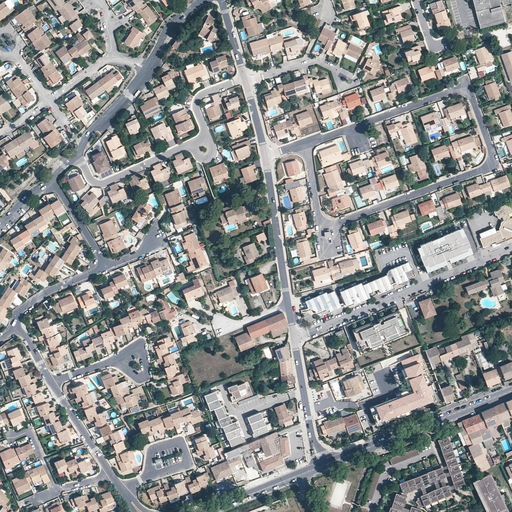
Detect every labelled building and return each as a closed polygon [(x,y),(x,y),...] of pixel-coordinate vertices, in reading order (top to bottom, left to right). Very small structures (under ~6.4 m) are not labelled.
[(61,0),(47,0),(56,12),(59,10),(65,6),(61,0)] [(125,0),(128,4),(129,4),(130,6),(132,8),(134,12),(135,10),(143,4),(140,0),(125,0)] [(268,1),(267,0),(245,0),(248,5),(251,3),(255,9),(257,8),(260,9),(262,12),(271,7),(268,1)] [(341,0),(344,10),(355,6),(353,0),(341,0)] [(432,14),(434,14),(444,10),(440,0),(439,0),(429,4),(432,14)] [(511,0),(471,0),(480,30),(504,23),(499,5),(502,4),(503,8),(511,5),(511,0)] [(5,15),(11,11),(6,3),(0,7),(0,20),(6,16),(5,15)] [(66,5),(65,6),(59,10),(63,16),(67,23),(78,16),(75,12),(71,6),(69,3),(66,5)] [(146,7),(143,4),(135,10),(138,14),(140,12),(149,25),(157,19),(147,6),(146,7)] [(398,15),(400,14),(399,10),(402,9),(401,5),(382,11),(383,16),(385,15),(387,19),(388,22),(394,20),(395,22),(400,20),(400,19),(398,15)] [(24,25),(22,27),(24,29),(32,24),(37,20),(28,8),(17,15),(24,25)] [(449,26),(444,10),(434,14),(437,24),(436,24),(438,30),(449,26)] [(0,22),(13,13),(11,11),(5,15),(6,16),(0,20),(0,22)] [(357,19),(360,28),(369,25),(364,11),(350,15),(352,21),(355,20),(357,19)] [(15,17),(22,27),(24,25),(17,15),(15,17)] [(259,32),(257,24),(255,17),(250,19),(249,15),(241,17),(245,27),(246,27),(248,26),(251,35),(259,32)] [(67,23),(63,16),(59,18),(64,25),(67,23)] [(79,21),(80,20),(78,16),(67,23),(74,33),(83,27),(80,23),(79,21)] [(208,16),(199,34),(211,41),(217,29),(210,25),(214,19),(208,16)] [(504,23),(480,30),(481,32),(505,25),(504,23)] [(35,41),(42,36),(37,29),(36,30),(32,24),(24,29),(33,42),(35,41)] [(415,39),(410,25),(395,29),(396,33),(399,32),(403,43),(415,39)] [(141,37),(143,38),(145,35),(133,26),(130,29),(132,30),(124,42),(133,48),(141,37)] [(326,43),(325,45),(324,48),(328,50),(331,42),(336,33),(323,27),(318,39),(322,41),(326,43)] [(94,37),(90,31),(84,35),(86,39),(88,41),(94,37)] [(45,33),(42,36),(35,41),(42,51),(52,43),(45,33)] [(81,44),(75,48),(80,54),(81,56),(92,49),(85,39),(86,39),(84,35),(78,39),(81,44)] [(283,42),(282,40),(281,35),(267,39),(271,51),(285,47),(283,42)] [(176,50),(182,41),(178,38),(171,46),(176,50)] [(271,51),(267,39),(267,38),(249,43),(253,55),(266,51),(267,53),(271,51)] [(293,40),(283,42),(285,47),(287,55),(300,51),(296,38),(293,40)] [(331,42),(328,50),(327,50),(332,53),(334,54),(334,56),(339,58),(342,53),(345,45),(346,43),(338,40),(336,45),(331,42)] [(348,46),(345,45),(342,53),(345,54),(345,53),(357,59),(362,49),(350,43),(348,46)] [(56,52),(63,62),(69,58),(70,59),(73,57),(72,56),(73,55),(75,56),(75,57),(80,54),(75,48),(74,47),(69,51),(65,45),(56,52)] [(421,50),(419,45),(403,50),(407,61),(411,59),(412,62),(416,60),(416,62),(422,60),(419,50),(421,50)] [(491,60),(486,46),(475,50),(480,64),(485,63),(486,67),(492,65),(491,60)] [(511,51),(501,55),(511,82),(511,81),(511,51)] [(40,62),(43,66),(50,61),(45,53),(41,55),(35,60),(37,64),(39,63),(40,62)] [(220,68),(229,64),(225,56),(217,59),(217,61),(210,63),(214,74),(221,71),(220,69),(220,68)] [(379,64),(371,60),(363,56),(359,64),(364,66),(363,67),(367,69),(367,70),(374,74),(379,64)] [(456,57),(437,64),(439,70),(442,77),(445,76),(443,69),(445,68),(447,73),(460,68),(456,57)] [(47,77),(49,75),(57,70),(50,61),(43,66),(42,68),(41,68),(42,69),(42,70),(47,77)] [(188,81),(194,79),(202,76),(203,78),(207,76),(202,65),(184,71),(188,81)] [(83,66),(82,66),(83,68),(82,69),(73,76),(74,77),(82,71),(86,69),(83,66)] [(433,72),(436,71),(435,71),(434,66),(431,67),(418,71),(422,82),(435,77),(433,72)] [(58,79),(62,76),(57,70),(49,75),(52,79),(49,80),(53,85),(59,80),(58,79)] [(165,85),(166,87),(174,84),(171,79),(175,77),(172,71),(164,75),(165,76),(161,78),(164,84),(165,85)] [(112,72),(99,81),(106,90),(107,89),(113,85),(123,78),(118,72),(114,75),(112,72)] [(18,77),(16,74),(6,81),(12,89),(22,82),(18,77)] [(304,79),(292,82),(295,93),(296,93),(307,90),(305,85),(309,84),(308,79),(306,75),(303,76),(303,77),(304,79)] [(311,78),(308,79),(309,84),(310,87),(313,86),(316,93),(321,92),(322,94),(330,92),(326,79),(318,81),(317,79),(312,80),(311,78)] [(389,87),(394,99),(397,98),(394,91),(397,90),(398,93),(411,88),(407,78),(392,83),(392,85),(389,86),(389,87)] [(494,98),(498,96),(500,95),(495,81),(493,82),(492,78),(485,81),(486,85),(484,85),(490,99),(494,98)] [(91,86),(93,88),(87,92),(93,100),(92,100),(94,104),(100,100),(97,96),(106,90),(99,81),(91,86)] [(23,82),(22,82),(12,89),(19,98),(19,97),(28,91),(24,86),(25,86),(23,82)] [(283,90),(283,91),(285,96),(295,93),(292,82),(289,84),(283,86),(282,84),(282,82),(276,84),(277,87),(278,91),(283,90)] [(166,87),(165,85),(163,87),(162,85),(153,89),(154,91),(156,95),(158,98),(159,100),(170,95),(168,91),(166,87)] [(279,92),(278,91),(277,87),(273,88),(274,90),(270,91),(271,93),(271,95),(264,97),(268,107),(274,105),(274,104),(282,102),(279,92)] [(386,97),(382,87),(370,91),(374,102),(386,97)] [(394,99),(389,87),(386,88),(390,101),(394,99)] [(29,90),(28,91),(19,97),(25,105),(35,98),(29,90)] [(4,110),(11,106),(4,93),(0,95),(0,110),(0,112),(2,113),(5,111),(4,110)] [(361,103),(357,93),(344,97),(345,99),(342,101),(343,105),(346,104),(348,108),(361,103)] [(77,95),(71,100),(66,103),(73,112),(82,105),(84,104),(77,95)] [(218,95),(212,97),(214,103),(217,102),(218,105),(222,104),(218,95)] [(230,101),(229,99),(229,98),(225,100),(229,111),(241,107),(237,98),(230,101)] [(152,103),(146,106),(142,108),(147,120),(154,117),(153,115),(160,111),(158,108),(154,100),(151,101),(152,103)] [(341,119),(345,118),(341,108),(340,104),(338,104),(338,103),(333,101),(319,107),(323,117),(328,115),(330,119),(336,116),(335,113),(336,112),(335,109),(337,108),(339,112),(339,113),(341,119)] [(212,119),(219,117),(222,115),(218,105),(217,102),(214,103),(211,104),(212,105),(213,108),(207,110),(206,110),(207,114),(209,113),(212,119)] [(447,117),(443,118),(446,125),(450,124),(448,119),(464,113),(461,103),(444,109),(447,117)] [(511,108),(510,104),(494,110),(495,114),(498,113),(504,127),(511,123),(511,116),(509,109),(511,108)] [(77,114),(78,115),(80,118),(88,113),(82,105),(73,112),(75,115),(77,114)] [(186,113),(187,113),(185,109),(173,114),(177,123),(180,129),(183,127),(184,130),(190,127),(189,126),(193,124),(190,119),(189,119),(186,113)] [(312,121),(308,111),(295,115),(299,126),(312,121)] [(435,114),(434,112),(420,117),(424,128),(438,123),(437,118),(438,117),(437,114),(435,114)] [(209,113),(207,114),(210,122),(212,121),(213,122),(220,119),(219,117),(212,119),(209,113)] [(130,122),(129,123),(126,124),(132,136),(139,133),(138,131),(137,128),(140,127),(135,116),(131,117),(132,119),(129,120),(130,122)] [(51,127),(48,122),(45,118),(38,124),(46,135),(54,130),(55,129),(53,126),(51,127)] [(238,127),(246,125),(245,121),(241,122),(239,118),(227,123),(233,138),(242,135),(241,131),(240,129),(239,129),(238,127)] [(446,125),(443,118),(440,119),(444,131),(448,130),(446,125)] [(283,134),(289,132),(287,127),(289,126),(292,134),(295,133),(295,131),(292,124),(290,119),(273,126),(277,137),(283,134)] [(393,125),(393,124),(387,126),(390,133),(400,129),(406,146),(417,141),(410,122),(402,125),(401,122),(393,125)] [(165,135),(166,137),(168,141),(173,138),(170,132),(168,133),(163,123),(151,128),(155,139),(163,136),(165,135)] [(194,127),(193,124),(189,126),(190,127),(184,130),(183,127),(180,129),(177,123),(175,124),(180,134),(194,127)] [(36,125),(32,128),(39,137),(42,134),(36,125)] [(61,139),(57,134),(54,130),(46,135),(45,136),(52,146),(61,139)] [(31,145),(37,141),(32,132),(27,135),(26,133),(17,138),(24,149),(31,145)] [(509,148),(511,155),(511,154),(511,134),(501,139),(502,142),(506,141),(509,148)] [(107,141),(115,158),(125,153),(117,135),(111,137),(112,139),(107,141)] [(455,144),(452,145),(456,158),(460,157),(458,152),(475,146),(471,136),(454,142),(455,144)] [(11,145),(9,142),(5,145),(12,157),(17,153),(24,149),(17,138),(14,140),(15,142),(11,145)] [(136,155),(144,151),(147,150),(148,151),(152,149),(148,142),(145,143),(143,140),(131,146),(136,155)] [(231,147),(233,151),(235,150),(238,160),(250,156),(247,146),(250,145),(248,140),(231,147)] [(38,141),(37,141),(31,145),(33,150),(41,145),(38,141)] [(323,152),(319,154),(317,154),(322,167),(343,159),(337,145),(322,151),(323,152)] [(448,151),(446,147),(445,145),(431,150),(435,161),(449,155),(448,151)] [(448,146),(450,151),(453,159),(456,158),(452,145),(448,146)] [(20,158),(27,153),(24,149),(17,153),(20,158)] [(417,154),(416,151),(409,153),(411,156),(409,157),(411,164),(407,165),(410,172),(414,171),(416,171),(420,180),(427,177),(423,168),(425,167),(420,153),(417,154)] [(95,162),(94,162),(99,174),(110,169),(105,157),(103,153),(101,152),(93,156),(93,158),(95,162)] [(375,159),(369,161),(371,167),(372,168),(375,167),(376,169),(391,163),(387,153),(375,157),(375,159)] [(181,160),(178,154),(174,156),(176,159),(172,161),(178,174),(193,167),(188,157),(185,159),(181,160)] [(300,173),(296,160),(285,163),(289,176),(300,173)] [(371,167),(369,161),(369,160),(363,162),(363,161),(350,165),(351,169),(348,170),(350,175),(353,174),(353,176),(366,171),(365,169),(371,167)] [(160,170),(157,164),(153,166),(154,169),(151,171),(156,184),(171,177),(167,167),(163,169),(160,170)] [(224,177),(224,180),(228,178),(224,164),(211,168),(214,180),(224,177)] [(250,175),(253,174),(251,170),(254,169),(253,165),(239,170),(244,184),(252,181),(250,175)] [(332,187),(329,188),(327,189),(328,194),(336,191),(343,188),(336,169),(326,173),(332,187)] [(324,174),(329,188),(332,187),(326,173),(324,174)] [(138,181),(135,174),(131,176),(132,180),(129,181),(135,194),(150,187),(145,178),(141,179),(138,181)] [(82,184),(77,175),(68,179),(74,192),(85,187),(83,183),(82,184)] [(484,184),(488,195),(491,194),(490,190),(493,189),(494,192),(510,186),(506,175),(490,181),(484,184)] [(380,183),(377,184),(380,191),(386,189),(386,190),(399,186),(395,176),(380,181),(380,183)] [(193,182),(193,180),(188,182),(192,193),(198,191),(200,196),(205,194),(203,189),(207,188),(203,177),(199,178),(200,180),(193,182)] [(376,192),(380,191),(377,184),(375,178),(369,180),(371,185),(360,190),(363,200),(375,196),(373,191),(376,190),(376,192)] [(488,195),(484,184),(478,186),(477,183),(466,187),(470,198),(484,193),(485,196),(488,195)] [(116,191),(113,185),(109,186),(111,189),(107,191),(113,204),(128,197),(123,188),(119,189),(116,191)] [(304,199),(300,186),(289,189),(293,202),(304,199)] [(169,213),(171,212),(180,209),(184,207),(183,203),(181,204),(176,191),(165,195),(170,208),(168,209),(169,213)] [(440,205),(442,208),(447,206),(448,208),(461,203),(457,193),(444,197),(445,199),(439,201),(440,205)] [(89,214),(93,210),(91,208),(98,201),(95,197),(96,196),(94,194),(90,197),(85,203),(81,206),(89,214)] [(349,205),(345,194),(331,199),(334,207),(338,206),(339,209),(349,205)] [(428,213),(436,210),(432,199),(418,205),(422,215),(428,213)] [(49,204),(38,211),(41,215),(44,220),(50,216),(54,213),(56,216),(65,211),(58,200),(50,205),(49,204)] [(147,208),(149,209),(151,206),(144,201),(142,204),(140,203),(131,217),(138,221),(136,225),(141,228),(147,219),(144,217),(142,216),(147,208)] [(511,216),(510,217),(509,216),(511,214),(511,212),(511,211),(511,202),(509,204),(508,202),(493,209),(495,215),(496,214),(498,218),(502,216),(503,220),(502,221),(499,228),(499,229),(496,231),(481,237),(479,238),(483,246),(491,243),(496,242),(496,243),(499,242),(504,240),(504,238),(505,238),(506,239),(511,236),(511,216)] [(232,211),(231,207),(224,209),(226,215),(229,223),(238,220),(239,223),(247,220),(245,215),(252,212),(249,205),(243,208),(243,207),(239,208),(232,211)] [(442,208),(440,205),(437,207),(442,220),(445,218),(442,208)] [(172,216),(176,225),(177,229),(187,225),(185,221),(181,212),(180,209),(171,212),(172,216)] [(393,224),(390,225),(394,236),(397,235),(394,227),(411,220),(407,210),(393,215),(393,217),(391,218),(393,224)] [(301,212),(296,213),(292,214),(296,227),(298,227),(299,231),(306,229),(305,225),(307,224),(303,211),(301,212)] [(37,218),(36,216),(32,219),(38,229),(47,224),(46,223),(44,220),(41,215),(39,217),(37,218)] [(29,224),(27,225),(25,226),(27,231),(30,235),(38,229),(32,219),(27,222),(29,224)] [(103,234),(102,234),(104,239),(105,238),(117,233),(111,219),(101,224),(103,230),(101,231),(103,234)] [(394,236),(390,225),(387,226),(384,220),(382,221),(381,219),(367,224),(371,235),(385,230),(386,234),(389,234),(390,237),(394,236)] [(264,228),(271,225),(271,220),(262,223),(264,228)] [(53,234),(60,246),(64,244),(59,236),(71,228),(73,230),(76,229),(72,223),(57,232),(53,234)] [(47,224),(38,229),(40,232),(49,227),(47,224)] [(362,246),(363,249),(365,249),(366,247),(365,244),(363,245),(356,227),(348,230),(350,234),(347,235),(353,249),(356,248),(362,246)] [(480,234),(481,237),(496,231),(495,228),(480,234)] [(466,236),(465,236),(462,237),(459,231),(459,230),(444,237),(445,240),(441,241),(442,243),(438,244),(438,243),(434,245),(432,242),(421,246),(421,248),(425,255),(421,257),(428,273),(447,265),(446,261),(449,259),(451,263),(473,254),(466,236)] [(23,233),(22,231),(18,234),(24,244),(32,239),(30,235),(27,231),(25,232),(23,233)] [(112,248),(112,249),(114,252),(125,247),(120,237),(119,237),(117,233),(105,238),(104,239),(103,239),(105,243),(106,243),(109,249),(112,248)] [(267,240),(264,233),(256,237),(259,243),(267,240)] [(15,238),(13,239),(10,241),(15,249),(24,244),(18,234),(13,236),(15,238)] [(189,249),(188,249),(190,254),(201,249),(194,234),(185,238),(187,243),(189,249)] [(71,244),(67,250),(77,257),(80,253),(77,251),(80,247),(76,245),(78,243),(75,241),(76,239),(71,236),(67,241),(71,244)] [(310,256),(312,255),(308,241),(306,242),(305,239),(296,241),(301,259),(302,258),(303,262),(311,260),(310,256)] [(26,247),(24,244),(15,249),(17,252),(26,247)] [(259,256),(254,244),(244,248),(249,261),(246,262),(247,265),(255,262),(253,259),(259,256)] [(1,252),(0,251),(0,257),(6,261),(12,253),(3,247),(2,250),(1,252)] [(193,262),(196,269),(208,265),(201,249),(190,254),(193,262)] [(74,261),(77,257),(67,250),(61,259),(69,264),(72,260),(74,261)] [(60,270),(63,265),(61,264),(63,260),(55,255),(49,263),(60,270)] [(160,264),(159,262),(158,260),(151,263),(151,264),(156,276),(163,273),(165,276),(173,273),(167,259),(163,260),(164,262),(160,264)] [(339,265),(334,267),(336,274),(341,272),(342,275),(355,271),(355,269),(359,268),(357,259),(339,264),(339,265)] [(387,274),(387,275),(392,287),(394,287),(394,286),(395,285),(396,284),(395,283),(405,279),(409,279),(416,276),(415,275),(413,275),(411,269),(412,269),(409,262),(389,270),(387,274)] [(55,273),(57,274),(60,270),(49,263),(44,271),(48,274),(52,277),(54,274),(55,273)] [(151,277),(152,279),(157,277),(156,276),(151,264),(147,266),(142,268),(141,267),(137,269),(142,281),(151,277)] [(336,274),(334,267),(330,268),(330,269),(328,270),(327,268),(313,272),(316,282),(330,278),(329,275),(332,274),(334,281),(337,280),(336,274)] [(43,281),(48,274),(44,271),(40,268),(35,275),(33,274),(31,277),(38,282),(41,279),(43,281)] [(489,284),(494,296),(503,293),(499,283),(504,281),(499,269),(490,273),(491,277),(465,287),(468,294),(486,288),(485,286),(489,284)] [(113,278),(114,281),(116,286),(128,281),(124,273),(113,278)] [(267,288),(261,273),(246,279),(252,294),(267,288)] [(392,288),(392,287),(387,275),(364,284),(363,282),(342,291),(346,300),(347,303),(368,295),(366,291),(378,286),(381,292),(392,288)] [(192,295),(193,298),(204,294),(199,281),(200,281),(198,276),(192,279),(194,285),(182,290),(186,301),(190,299),(188,296),(192,295)] [(24,291),(26,293),(32,284),(24,279),(22,283),(19,282),(14,290),(16,292),(18,293),(22,296),(23,293),(24,291)] [(14,290),(19,282),(16,280),(11,288),(14,290)] [(216,292),(218,297),(220,302),(237,295),(233,285),(235,285),(233,280),(228,282),(230,286),(216,292)] [(116,286),(114,281),(110,283),(111,284),(101,288),(105,297),(114,293),(114,292),(118,291),(116,286)] [(2,295),(13,302),(16,298),(13,296),(16,292),(14,290),(11,288),(8,286),(2,295)] [(366,291),(368,295),(370,294),(369,292),(377,289),(380,295),(395,289),(394,286),(394,287),(392,287),(392,288),(381,292),(378,286),(366,291)] [(334,306),(342,302),(335,289),(329,291),(328,289),(307,298),(310,304),(317,302),(320,308),(330,304),(332,303),(334,306)] [(91,290),(87,292),(88,294),(83,296),(78,298),(81,305),(82,308),(87,306),(96,302),(91,290)] [(370,294),(368,295),(347,303),(346,300),(342,302),(334,306),(332,303),(330,304),(331,306),(333,309),(335,308),(345,304),(346,307),(370,296),(370,294)] [(8,304),(10,306),(13,302),(2,295),(0,298),(0,305),(5,308),(6,306),(8,304)] [(67,299),(66,298),(59,301),(59,303),(52,306),(59,314),(63,312),(64,313),(77,307),(73,297),(67,299)] [(167,302),(158,299),(163,311),(167,321),(172,319),(171,318),(173,317),(169,307),(167,302)] [(430,300),(420,304),(426,319),(436,315),(430,300)] [(331,306),(330,304),(320,308),(317,302),(310,304),(311,307),(314,305),(317,306),(319,311),(331,306)] [(146,307),(138,310),(142,320),(143,323),(147,322),(149,328),(152,326),(151,323),(160,320),(156,310),(149,313),(146,307)] [(142,320),(138,310),(137,310),(128,313),(129,315),(133,326),(134,328),(138,327),(137,322),(142,320)] [(167,321),(163,311),(159,313),(163,323),(167,321)] [(239,349),(253,343),(250,338),(270,330),(272,337),(288,330),(287,324),(282,313),(246,327),(248,333),(235,338),(239,349)] [(358,332),(354,333),(360,347),(363,346),(364,348),(404,331),(403,328),(406,327),(400,313),(395,316),(394,313),(382,318),(383,321),(379,323),(378,320),(371,323),(372,326),(368,328),(366,325),(357,329),(358,332)] [(40,329),(49,326),(46,318),(44,319),(43,315),(35,317),(40,329)] [(133,326),(129,315),(119,319),(121,323),(124,333),(125,334),(129,332),(127,328),(133,326)] [(191,322),(189,321),(180,325),(185,336),(180,338),(182,343),(187,341),(188,343),(195,340),(192,333),(195,332),(191,322)] [(124,333),(121,323),(113,326),(113,329),(110,330),(114,338),(117,337),(116,336),(124,333)] [(43,339),(46,338),(55,335),(51,325),(49,326),(40,329),(42,335),(38,337),(40,341),(43,339)] [(114,338),(110,330),(110,329),(100,334),(101,335),(105,346),(106,348),(110,347),(108,343),(114,340),(114,338)] [(473,333),(468,336),(472,346),(477,344),(473,333)] [(46,338),(49,346),(50,350),(57,347),(56,343),(59,342),(56,334),(55,335),(46,338)] [(105,346),(101,335),(91,339),(95,349),(97,354),(101,353),(100,348),(105,346)] [(159,347),(155,349),(159,358),(169,354),(166,347),(172,344),(168,336),(157,341),(158,345),(159,347)] [(462,354),(463,357),(467,355),(466,352),(473,350),(472,346),(468,336),(461,338),(462,341),(450,346),(454,357),(459,355),(462,354)] [(95,349),(91,339),(91,338),(82,341),(84,347),(73,351),(77,362),(91,356),(89,352),(95,349)] [(254,346),(253,343),(239,349),(240,352),(254,346)] [(54,356),(50,357),(53,366),(64,362),(61,355),(66,353),(63,345),(57,347),(50,350),(52,354),(53,353),(54,356)] [(438,351),(442,362),(454,357),(450,346),(438,351)] [(11,367),(20,364),(19,360),(22,359),(17,347),(2,353),(8,369),(11,367)] [(280,363),(291,359),(286,347),(276,351),(280,363)] [(442,362),(438,351),(436,347),(426,351),(433,370),(436,368),(434,364),(442,362)] [(337,357),(332,359),(336,368),(340,366),(342,370),(354,366),(349,352),(341,355),(340,352),(336,354),(337,357)] [(162,361),(165,367),(173,364),(175,363),(171,353),(169,354),(159,358),(156,359),(158,363),(161,362),(162,361)] [(420,354),(401,361),(404,368),(410,382),(413,391),(408,393),(394,398),(371,407),(373,412),(371,413),(374,420),(376,419),(377,423),(398,414),(398,416),(402,414),(402,413),(418,407),(429,402),(435,400),(432,393),(434,392),(420,354)] [(318,374),(320,379),(333,374),(331,369),(336,368),(332,359),(327,361),(327,358),(322,360),(321,358),(313,361),(316,368),(313,369),(315,376),(318,374)] [(294,378),(291,359),(280,363),(283,382),(289,380),(289,379),(294,378)] [(511,376),(511,361),(499,366),(504,379),(511,376)] [(17,378),(25,375),(21,363),(20,364),(11,367),(15,378),(17,378)] [(165,367),(164,367),(169,379),(170,378),(175,376),(174,373),(176,372),(173,364),(165,367)] [(410,382),(404,368),(401,370),(405,380),(410,382)] [(461,390),(466,388),(459,369),(454,371),(461,390)] [(500,381),(495,369),(482,373),(487,386),(500,381)] [(24,387),(34,382),(37,381),(35,377),(31,379),(28,373),(25,375),(17,378),(22,387),(24,387)] [(114,384),(111,377),(110,373),(101,377),(105,388),(109,386),(114,384)] [(175,376),(170,378),(172,382),(168,384),(172,395),(184,390),(181,383),(185,382),(182,373),(175,376)] [(361,391),(365,390),(362,382),(358,383),(356,377),(346,381),(349,389),(345,391),(347,398),(362,393),(361,391)] [(31,395),(41,391),(42,390),(41,387),(36,388),(34,382),(24,387),(27,396),(31,395)] [(118,383),(114,384),(109,386),(113,396),(116,395),(128,390),(129,390),(127,386),(123,388),(120,382),(118,383)] [(75,392),(75,394),(77,397),(88,393),(84,384),(69,389),(70,393),(72,393),(75,392)] [(233,397),(230,398),(233,404),(239,402),(238,400),(248,395),(246,390),(248,389),(246,384),(237,387),(237,386),(228,389),(230,394),(232,393),(233,397)] [(452,387),(442,391),(447,404),(457,400),(452,387)] [(129,408),(131,413),(139,410),(137,405),(138,404),(133,393),(129,394),(128,390),(116,395),(119,403),(125,401),(126,405),(128,409),(129,408)] [(38,405),(45,403),(41,391),(31,395),(34,403),(37,402),(38,405)] [(90,392),(88,393),(77,397),(75,398),(76,402),(81,401),(83,406),(90,404),(94,402),(90,392)] [(221,395),(219,392),(206,397),(209,405),(219,400),(220,400),(218,396),(221,395)] [(432,393),(435,400),(429,402),(430,405),(438,402),(434,392),(432,393)] [(259,395),(238,403),(239,406),(260,398),(259,395)] [(511,403),(510,399),(501,403),(508,418),(510,422),(511,421),(511,403)] [(219,400),(209,405),(212,412),(215,411),(225,407),(224,403),(221,405),(219,400)] [(53,411),(55,410),(54,407),(49,408),(47,402),(45,403),(38,405),(36,406),(40,416),(42,415),(53,411)] [(508,418),(501,403),(494,407),(500,420),(503,428),(509,426),(506,419),(508,418)] [(87,418),(97,414),(93,406),(91,407),(90,404),(83,406),(87,418)] [(285,422),(292,420),(290,416),(289,416),(284,404),(275,408),(280,420),(283,418),(285,422)] [(180,411),(184,421),(184,423),(188,421),(190,425),(201,421),(197,410),(190,413),(188,407),(180,411)] [(225,407),(215,411),(220,421),(227,418),(226,415),(228,414),(225,407)] [(402,413),(402,414),(404,415),(419,409),(418,407),(402,413)] [(481,413),(486,426),(500,420),(494,407),(481,412),(481,413)] [(174,411),(169,413),(170,415),(174,425),(175,427),(175,429),(180,428),(178,423),(184,421),(180,411),(178,408),(174,410),(174,411)] [(12,423),(23,419),(19,409),(8,413),(7,411),(0,413),(0,414),(5,425),(11,422),(12,423)] [(55,417),(53,411),(42,415),(46,425),(48,424),(59,420),(61,419),(60,415),(59,416),(55,417)] [(98,425),(105,422),(106,422),(102,412),(97,414),(87,418),(89,422),(93,420),(95,426),(98,425)] [(169,413),(158,417),(160,422),(163,421),(162,419),(170,415),(169,413)] [(461,421),(468,434),(478,430),(483,440),(491,437),(486,426),(481,413),(461,421)] [(264,420),(262,414),(248,419),(250,423),(248,423),(249,426),(264,420)] [(374,420),(376,426),(398,418),(398,416),(398,414),(377,423),(376,419),(374,420)] [(163,421),(160,422),(162,429),(166,428),(174,425),(170,415),(162,419),(163,421)] [(347,417),(343,418),(347,427),(349,433),(362,429),(356,415),(348,419),(347,417)] [(160,422),(158,417),(148,421),(152,432),(158,430),(160,434),(164,432),(162,429),(160,422)] [(236,424),(235,420),(232,421),(230,417),(227,418),(220,421),(219,421),(223,429),(224,428),(236,424)] [(328,423),(327,421),(324,423),(325,426),(321,427),(324,434),(328,433),(328,434),(347,427),(343,418),(343,417),(331,421),(328,423)] [(152,432),(148,421),(147,419),(138,423),(142,434),(147,432),(149,436),(153,434),(152,432)] [(56,433),(66,429),(67,428),(65,424),(61,426),(59,420),(48,424),(52,434),(56,433)] [(267,427),(264,420),(249,426),(251,429),(252,429),(253,432),(267,427)] [(466,445),(473,458),(483,453),(478,442),(473,445),(468,434),(461,421),(456,423),(457,424),(460,431),(463,438),(466,445)] [(102,436),(112,433),(108,424),(106,425),(105,422),(98,425),(102,436)] [(237,423),(236,424),(224,428),(227,435),(241,429),(240,426),(238,427),(237,423)] [(267,427),(253,432),(255,435),(253,436),(254,439),(269,433),(267,427)] [(66,429),(56,433),(59,440),(62,439),(63,443),(70,440),(66,429)] [(241,429),(227,435),(229,441),(230,441),(242,436),(241,433),(242,432),(241,429)] [(121,440),(117,430),(112,433),(102,436),(104,440),(108,439),(110,444),(112,444),(121,440)] [(473,445),(478,442),(483,440),(478,430),(468,434),(473,445)] [(277,434),(248,445),(251,452),(262,447),(264,452),(258,455),(260,459),(258,460),(264,473),(285,464),(283,459),(291,456),(290,438),(283,441),(282,438),(279,439),(277,434)] [(196,443),(199,451),(208,447),(204,436),(195,439),(196,443)] [(242,436),(230,441),(232,448),(246,442),(245,439),(244,440),(242,436)] [(448,436),(437,440),(440,447),(450,443),(448,436)] [(495,446),(491,437),(483,440),(487,449),(495,446)] [(122,440),(121,440),(112,444),(113,446),(115,451),(117,455),(124,452),(123,449),(125,448),(122,440)] [(19,446),(15,448),(20,459),(21,461),(25,459),(24,457),(34,453),(30,443),(19,447),(19,446)] [(450,443),(440,447),(442,454),(453,450),(450,443)] [(228,463),(232,472),(235,471),(234,468),(244,463),(240,455),(243,454),(252,474),(259,471),(251,452),(248,445),(225,455),(227,459),(228,463)] [(199,451),(196,452),(198,456),(202,454),(205,460),(215,455),(211,446),(208,447),(199,451)] [(20,459),(15,448),(4,453),(3,451),(0,452),(0,454),(5,465),(9,464),(10,466),(14,464),(21,461),(20,459)] [(131,449),(124,452),(117,455),(115,456),(121,471),(131,467),(128,460),(134,457),(131,449)] [(453,450),(442,454),(445,458),(444,459),(445,461),(455,457),(453,450)] [(483,453),(473,458),(479,472),(489,467),(483,453)] [(455,457),(445,461),(446,464),(448,468),(458,464),(455,457)] [(70,472),(65,462),(64,458),(54,462),(58,473),(64,470),(66,475),(70,473),(70,472)] [(65,462),(70,472),(75,470),(77,474),(81,473),(81,472),(77,463),(75,458),(65,462)] [(84,471),(88,469),(92,468),(89,461),(86,462),(85,460),(77,463),(81,472),(84,471)] [(233,474),(232,472),(228,463),(212,469),(217,480),(233,474)] [(448,468),(447,468),(450,475),(460,471),(458,464),(448,468)] [(32,469),(33,472),(29,474),(32,481),(33,482),(41,478),(44,483),(49,480),(42,465),(32,469)] [(438,480),(445,478),(441,467),(434,470),(438,480)] [(431,482),(438,480),(434,470),(434,469),(427,472),(427,473),(431,482)] [(29,474),(28,471),(23,473),(25,476),(25,478),(13,483),(18,493),(25,489),(30,487),(28,483),(32,481),(29,474)] [(460,471),(450,475),(452,482),(463,478),(460,471)] [(196,479),(199,486),(207,483),(206,482),(210,480),(207,472),(195,477),(196,479)] [(431,482),(427,473),(420,475),(420,476),(424,486),(431,482)] [(508,511),(500,495),(498,495),(497,492),(498,491),(490,474),(475,481),(489,511),(508,511)] [(185,480),(188,487),(190,493),(200,489),(199,486),(196,479),(190,481),(189,476),(185,478),(185,480)] [(420,487),(424,486),(420,476),(413,478),(417,488),(420,487)] [(410,491),(414,488),(414,489),(417,488),(413,478),(406,481),(399,483),(403,493),(410,491)] [(463,478),(452,482),(455,486),(454,487),(455,489),(466,485),(463,478)] [(182,481),(177,483),(174,485),(174,486),(177,494),(185,491),(185,489),(188,487),(185,480),(182,481)] [(164,488),(168,500),(178,496),(177,494),(174,486),(168,488),(167,484),(163,485),(164,488)] [(452,494),(448,484),(441,487),(445,497),(452,494)] [(158,490),(156,486),(147,490),(151,500),(158,497),(160,503),(168,500),(164,488),(160,489),(158,490)] [(445,497),(441,487),(433,489),(438,500),(445,497)] [(438,500),(433,489),(427,493),(431,503),(438,500)] [(0,503),(4,507),(10,501),(6,497),(7,496),(1,491),(0,491),(0,503)] [(96,502),(98,508),(99,511),(102,511),(108,510),(106,504),(113,501),(109,491),(100,495),(102,499),(96,502)] [(404,504),(406,496),(396,493),(393,500),(391,507),(390,507),(388,511),(401,511),(402,506),(403,506),(404,504)] [(431,503),(427,493),(420,496),(420,497),(424,506),(431,503)] [(98,508),(96,502),(94,497),(88,499),(86,494),(83,496),(87,507),(89,511),(98,508)] [(83,496),(82,495),(79,496),(74,498),(70,499),(74,507),(77,506),(78,508),(82,506),(83,509),(87,507),(83,496)] [(424,506),(420,497),(417,498),(417,500),(415,502),(420,507),(424,506)]
